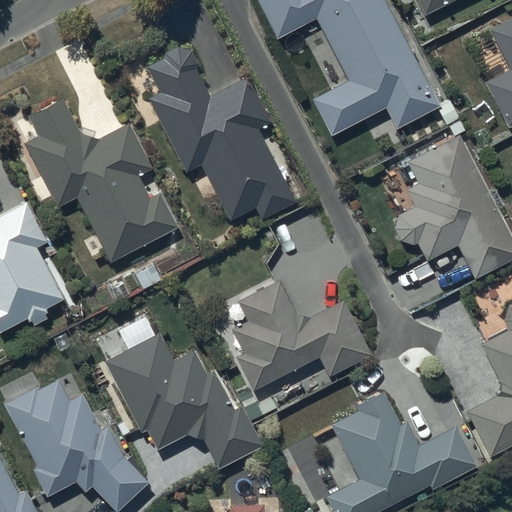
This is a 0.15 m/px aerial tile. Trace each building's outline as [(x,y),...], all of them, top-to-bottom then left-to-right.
[(258,0),(277,37),(316,18),(348,82),(313,99),(331,136),(384,109),(395,131),(442,107),(388,0),(258,0)] [(415,0),(425,17),(455,0),(415,0)] [(511,16),(487,29),(507,70),(482,81),(505,127),(511,123),(511,16)] [(164,58),(147,67),(160,92),(146,99),(184,173),(198,166),(227,221),(253,208),(259,221),(297,201),(260,130),(272,124),(246,73),(205,93),(193,69),(196,67),(183,43),(162,54),(164,58)] [(62,99),(26,116),(36,136),(22,142),(57,207),(75,201),(108,262),(180,226),(149,171),(152,169),(127,124),(97,139),(78,133),(62,99)] [(511,238),(458,135),(406,160),(417,182),(405,189),(414,207),(398,215),(397,216),(396,217),(395,218),(394,220),(394,221),(393,222),(393,223),(393,225),(393,226),(392,227),(392,229),(393,230),(393,231),(393,233),(394,234),(394,235),(395,236),(396,238),(396,239),(397,240),(398,241),(399,241),(400,242),(401,243),(403,244),(404,244),(405,244),(407,245),(408,245),(409,245),(411,245),(412,245),(413,245),(415,244),(416,244),(426,262),(455,247),(473,281),(511,259),(511,238)] [(0,331),(26,320),(28,324),(31,322),(33,325),(47,319),(45,314),(48,313),(45,307),(62,299),(36,246),(47,241),(28,202),(0,215),(0,331)] [(280,281),(238,303),(248,321),(231,330),(242,352),(234,357),(252,393),(318,359),(327,378),(370,356),(342,302),(309,319),(296,314),(280,281)] [(506,331),(479,345),(498,384),(495,395),(464,412),(489,457),(511,444),(511,301),(511,302),(510,303),(509,303),(508,304),(507,305),(506,306),(505,307),(504,308),(503,310),(503,311),(502,312),(502,314),(502,315),(501,316),(501,318),(501,319),(501,321),(501,322),(506,331)] [(159,334),(105,363),(141,432),(146,429),(156,450),(186,434),(202,440),(217,470),(262,446),(240,406),(236,408),(216,370),(205,375),(193,352),(174,362),(159,334)] [(36,389),(4,405),(36,466),(31,469),(46,497),(74,482),(85,493),(91,488),(113,511),(115,511),(147,482),(122,456),(107,427),(100,431),(81,394),(68,401),(58,380),(37,391),(36,389)] [(358,410),(330,425),(360,481),(326,499),(332,511),(380,511),(429,486),(431,490),(476,466),(454,425),(418,444),(405,420),(399,424),(382,392),(356,406),(358,410)] [(0,511),(36,511),(26,490),(16,495),(0,461),(0,511)]
